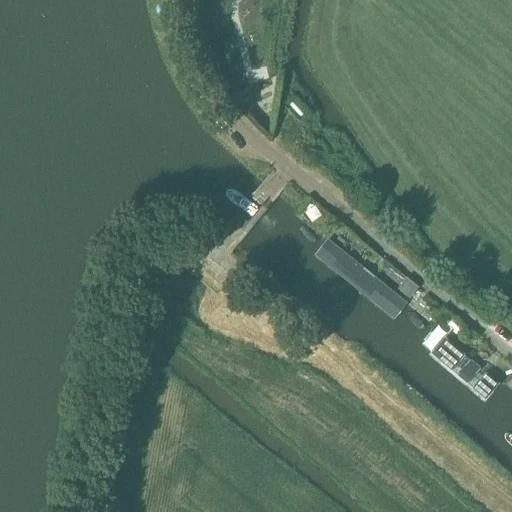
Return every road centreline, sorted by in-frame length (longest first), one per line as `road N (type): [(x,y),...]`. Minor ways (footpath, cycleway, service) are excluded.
road 1 (unclassified): [(511,356),(242,129),(201,65),(188,0)]
road 2 (unclassified): [(216,253),(184,233),(162,231),(138,237),(118,262),(74,511)]
